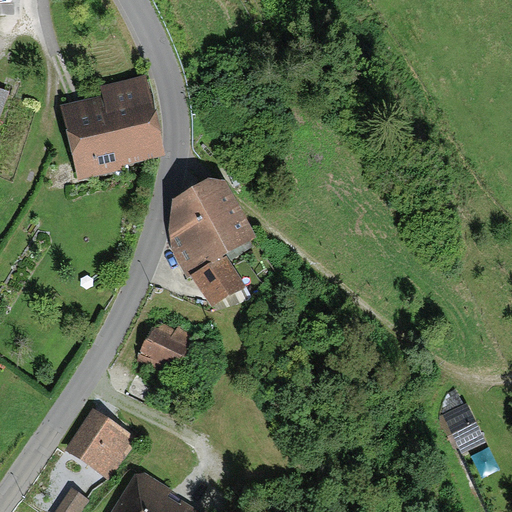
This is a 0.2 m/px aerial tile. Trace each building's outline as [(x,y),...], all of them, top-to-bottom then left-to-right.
[(66,109),(83,177),(159,158),(143,91),(66,109)] [(172,223),(212,304),(261,279),(220,199),(172,223)] [(138,359),(166,380),(189,348),(161,327),(138,359)] [(486,442),(467,403),(442,415),(461,454),(486,442)] [(101,473),(126,438),(92,413),(66,448),(101,473)] [(174,511),(135,484),(115,511),(174,511)] [(81,511),(89,500),(72,488),(55,511),(81,511)]
